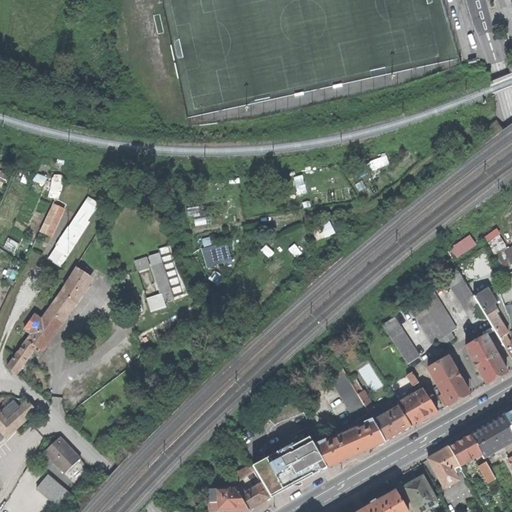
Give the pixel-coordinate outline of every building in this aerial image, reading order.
[(39,232),(53,238),(69,205),(55,198),(39,232)] [(97,220),(103,224),(110,213),(104,209),(97,220)] [(49,262),(67,271),(93,221),(75,211),(49,262)] [(491,242),(502,232),(498,228),(487,238),(491,242)] [(442,256),(447,264),(474,244),(468,236),(442,256)] [(489,242),(476,251),(483,261),(492,273),(501,269),(495,254),(489,242)] [(203,251),(208,267),(234,259),(229,243),(203,251)] [(511,247),(495,254),(501,269),(511,264),(511,247)] [(455,266),(456,268),(464,282),(475,275),(472,266),(483,261),(476,251),(455,266)] [(43,347),(91,277),(76,268),(41,320),(35,316),(25,330),(31,335),(8,368),(17,375),(38,344),(43,347)] [(444,276),(475,327),(488,320),(473,296),(464,282),(456,268),(444,276)] [(486,289),(473,296),(488,320),(511,358),(511,342),(509,344),(508,342),(508,341),(509,339),(506,335),(508,334),(503,325),(503,324),(503,323),(502,323),(501,321),(496,313),(498,312),(493,304),(494,303),(489,295),(486,289)] [(408,305),(432,345),(438,341),(441,347),(454,339),(450,333),(456,330),(432,290),(408,305)] [(136,291),(131,293),(134,303),(140,302),(136,291)] [(162,303),(169,302),(168,295),(161,296),(162,303)] [(407,365),(420,357),(394,318),(382,326),(407,365)] [(496,379),(507,373),(486,336),(466,348),(487,385),(496,379)] [(459,400),(469,394),(448,358),(428,370),(442,395),(448,405),(449,406),(459,400)] [(355,422),(369,414),(357,395),(350,381),(338,360),(325,370),(355,422)] [(413,387),(419,384),(412,373),(406,377),(413,387)] [(350,381),(357,395),(363,391),(355,378),(350,381)] [(423,421),(438,412),(423,390),(413,396),(411,393),(403,397),(405,400),(397,405),(398,406),(411,427),(423,421)] [(398,434),(411,427),(398,406),(380,417),(375,408),(374,409),(363,391),(357,395),(369,414),(372,420),(385,442),(398,434)] [(273,400),(280,407),(287,400),(281,393),(273,400)] [(445,407),(448,405),(442,395),(439,396),(445,407)] [(11,398),(0,408),(0,411),(1,413),(14,401),(11,398)] [(0,429),(7,436),(34,410),(27,402),(21,408),(14,401),(1,413),(0,411),(0,429)] [(511,411),(502,417),(511,433),(511,411)] [(485,427),(471,435),(483,455),(485,459),(506,447),(511,442),(511,433),(502,417),(485,427)] [(357,455),(385,442),(372,420),(364,423),(366,426),(350,433),(350,432),(343,436),(326,443),(325,441),(314,446),(318,454),(327,469),(357,455)] [(460,441),(450,447),(460,467),(476,458),(477,459),(483,455),(471,435),(460,441)] [(65,474),(81,458),(61,436),(44,451),(65,474)] [(428,459),(444,489),(459,480),(455,473),(462,469),(460,467),(450,447),(439,453),(428,459)] [(301,482),(327,469),(318,454),(311,457),(280,473),(274,462),(260,469),(274,496),(301,482)] [(496,479),(486,462),(479,466),(489,483),(496,479)] [(258,505),(270,497),(251,465),(244,469),(242,466),(232,473),(238,482),(251,473),(258,485),(245,493),(241,486),(235,489),(249,510),(258,505)] [(201,475),(208,484),(213,480),(207,471),(201,475)] [(58,507),(70,493),(49,476),(37,490),(58,507)] [(411,483),(402,488),(416,511),(419,511),(437,502),(423,476),(411,483)] [(230,511),(249,510),(235,489),(209,489),(210,502),(218,502),(218,511),(230,511)] [(360,511),(408,511),(397,491),(378,502),(360,511)]
